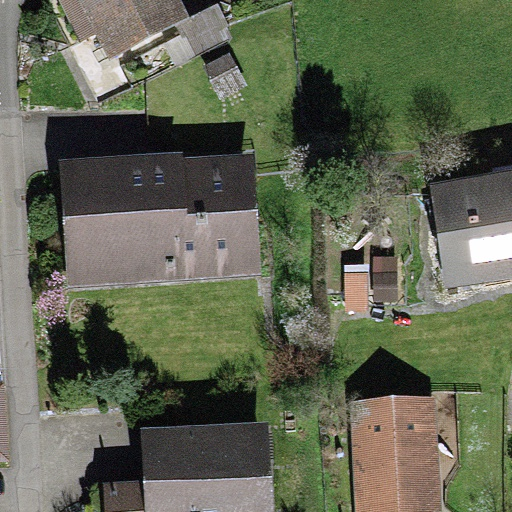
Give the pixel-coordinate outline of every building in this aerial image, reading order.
[(179,21),(167,0),(86,0),(114,55),(179,21)] [(244,170),(174,175),(174,170),(71,177),(76,251),(164,245),(166,273),(251,267),(244,170)] [(511,181),(434,193),(448,285),(511,275),(511,181)] [(432,511),(427,411),(427,409),(361,412),(365,511),(432,511)] [(265,511),(261,435),(151,441),(154,491),(108,494),(108,511),(265,511)]
